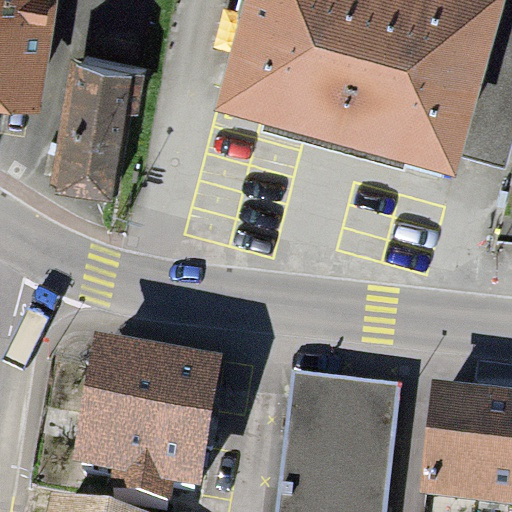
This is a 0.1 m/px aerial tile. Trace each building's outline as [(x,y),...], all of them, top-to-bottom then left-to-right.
[(0,0),(0,75),(32,81),(46,0),(0,0)] [(492,0),(236,0),(221,54),(455,124),(492,0)] [(99,342),(82,459),(200,476),(217,359),(99,342)] [(378,511),(390,381),(294,373),(282,511),(378,511)] [(511,398),(437,389),(424,490),(511,500),(511,398)] [(128,511),(56,500),(53,511),(128,511)]
